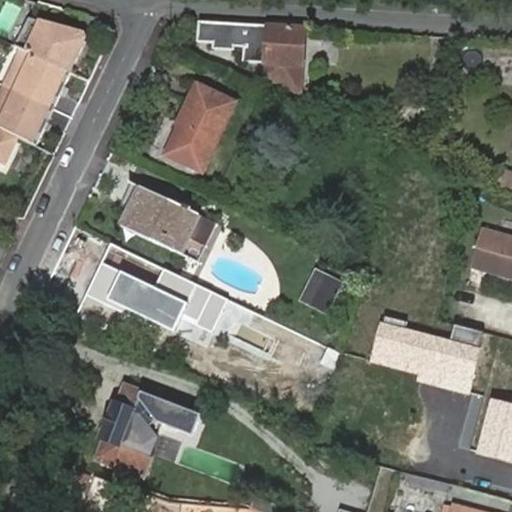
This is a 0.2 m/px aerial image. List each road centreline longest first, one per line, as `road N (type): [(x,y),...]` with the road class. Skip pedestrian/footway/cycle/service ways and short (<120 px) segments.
road 1 (residential): [(159,3),(511,25)]
road 2 (residential): [(159,3),(0,312)]
